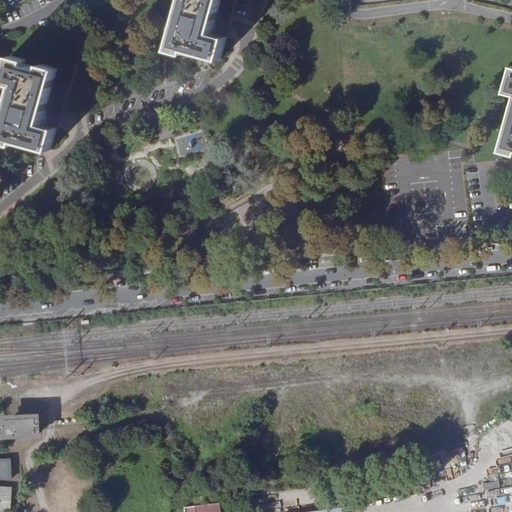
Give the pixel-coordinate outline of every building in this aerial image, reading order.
[(221,57),(228,35),(212,30),(220,0),(183,0),(170,46),(187,50),(188,47),(221,57)] [(40,122),(45,105),(54,67),(40,63),(38,67),(22,62),(23,58),(9,54),(2,80),(13,83),(0,129),(0,139),(13,142),(14,138),(49,147),(54,126),(40,122)] [(511,423),(507,413),(459,444),(466,460),(511,435),(511,423)] [(37,424),(6,426),(7,440),(37,438),(37,424)] [(385,494),(336,501),(337,511),(467,511),(511,489),(511,435),(466,460),(446,471),(385,495),(385,494)] [(0,481),(12,480),(10,461),(0,461),(0,481)] [(80,479),(50,478),(50,500),(80,500),(80,479)] [(11,511),(13,491),(0,489),(0,511),(11,511)] [(337,511),(336,501),(261,511),(260,511),(337,511)] [(222,511),(221,502),(187,507),(187,511),(222,511)]
